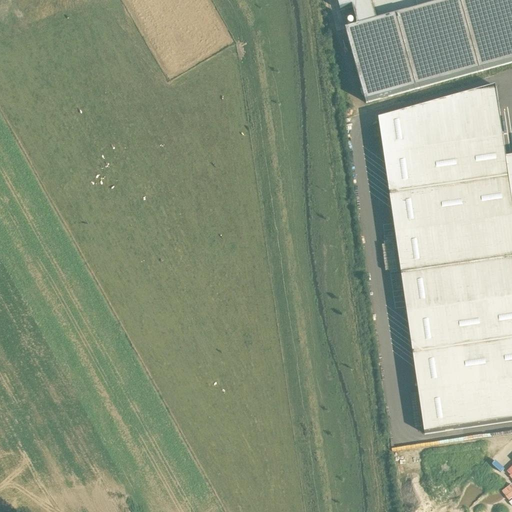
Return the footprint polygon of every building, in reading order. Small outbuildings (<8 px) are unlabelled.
[(511,63),(511,0),(461,0),(378,22),(371,0),(337,0),(341,11),(353,8),(358,28),(346,31),(366,104),(511,63)] [(414,0),(417,10),(453,0),(414,0)] [(495,87),(377,120),(399,275),(511,259),(511,195),(507,159),(495,87)] [(511,259),(399,275),(422,435),(511,421),(511,259)] [(461,469),(451,477),(455,482),(424,505),(427,509),(430,511),(444,511),(459,501),(460,502),(452,511),(479,511),(485,508),(494,496),(466,474),(461,469)]
